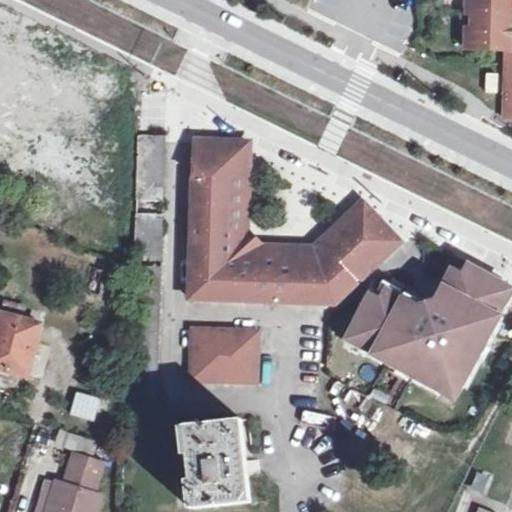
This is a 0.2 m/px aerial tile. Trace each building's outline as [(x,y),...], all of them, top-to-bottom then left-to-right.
[(469,0),(469,18),(473,18),(473,31),(468,31),(468,53),(505,55),(504,109),(511,109),(511,39),(503,38),(503,33),(510,33),(510,20),(504,20),(504,0),(509,0),(469,0)] [(66,104),(89,52),(43,31),(20,84),(66,104)] [(16,167),(105,199),(121,155),(32,123),(16,167)] [(154,410),(165,136),(140,133),(128,409),(154,410)] [(196,142),(190,298),(275,301),(296,302),(299,254),(259,250),(242,232),(243,178),(238,178),(239,145),(196,142)] [(400,242),(366,207),(318,253),(308,254),(305,303),(336,303),(400,242)] [(403,297),(377,282),(346,337),(361,346),(358,351),(371,358),(374,353),(386,360),(384,365),(396,373),(394,378),(406,384),(409,379),(437,394),(445,382),(458,390),(474,360),(478,362),(486,349),(481,346),(489,333),(484,330),(507,291),(452,261),(438,287),(433,285),(428,294),(436,299),(433,305),(419,310),(412,307),(416,297),(406,292),(403,297)] [(44,326),(1,315),(0,319),(0,368),(24,376),(34,340),(39,341),(44,326)] [(258,332),(191,329),(189,381),(256,382),(258,332)] [(71,414),(97,421),(104,398),(77,390),(71,414)] [(249,503),(241,424),(180,428),(183,459),(189,459),(191,482),(186,483),(188,509),(249,503)] [(45,511),(93,511),(99,497),(91,495),(99,466),(71,457),(61,485),(54,484),(45,511)]
